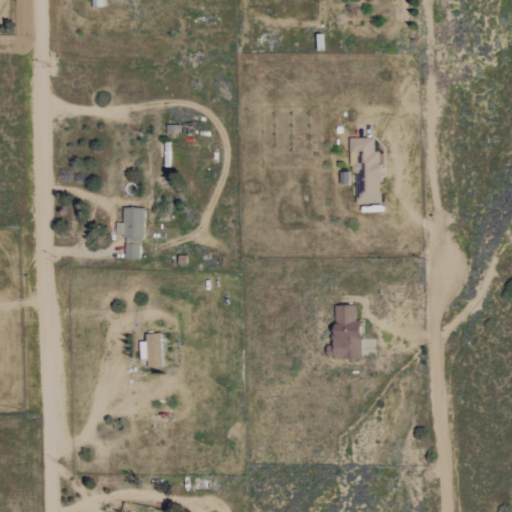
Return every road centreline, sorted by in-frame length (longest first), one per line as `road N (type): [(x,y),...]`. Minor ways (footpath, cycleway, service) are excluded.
road 1 (track): [(43,0),(51,511)]
road 2 (residential): [(435,231),(445,511)]
road 3 (track): [(45,106),(114,113),(191,104),(218,122),(227,153)]
road 4 (track): [(47,189),(78,192),(106,207),(113,240),(95,255),(48,252)]
